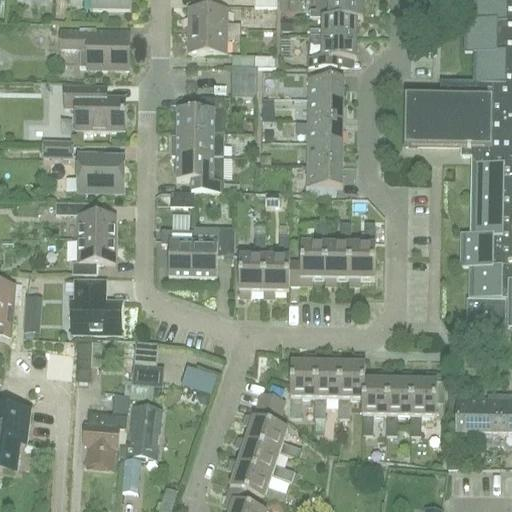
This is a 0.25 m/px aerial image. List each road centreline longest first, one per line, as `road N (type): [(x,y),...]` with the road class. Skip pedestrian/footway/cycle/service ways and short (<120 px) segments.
road 1 (residential): [(246,337),(364,338),(395,313),(396,213),(368,180),(369,80),(400,49),(400,0)]
road 2 (residential): [(246,337),(157,307),(143,284),(146,116),(160,70),(160,0)]
road 3 (residential): [(198,511),(193,499),(246,337)]
